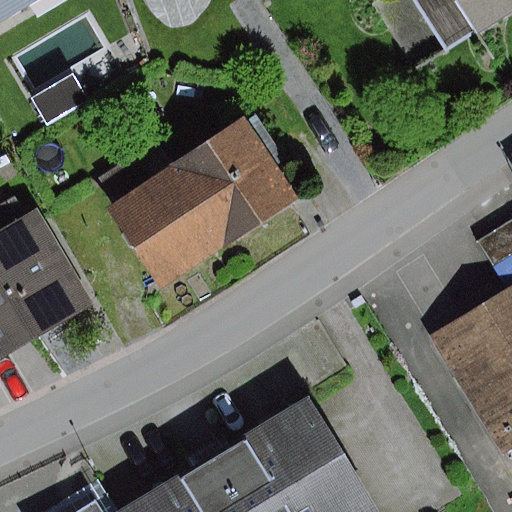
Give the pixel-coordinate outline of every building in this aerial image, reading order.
[(0,0),(0,19),(31,0),(0,0)] [(511,0),(450,0),(473,34),(511,8),(511,0)] [(71,77),(29,102),(43,126),(85,101),(71,77)] [(238,118),(104,208),(159,290),(290,202),(238,118)] [(30,210),(0,228),(0,279),(34,336),(87,304),(30,210)] [(511,214),(486,229),(511,275),(511,214)] [(0,356),(34,336),(0,279),(0,356)] [(511,287),(428,340),(503,460),(511,454),(511,287)] [(373,511),(305,400),(119,511),(373,511)] [(96,511),(90,503),(75,511),(96,511)]
